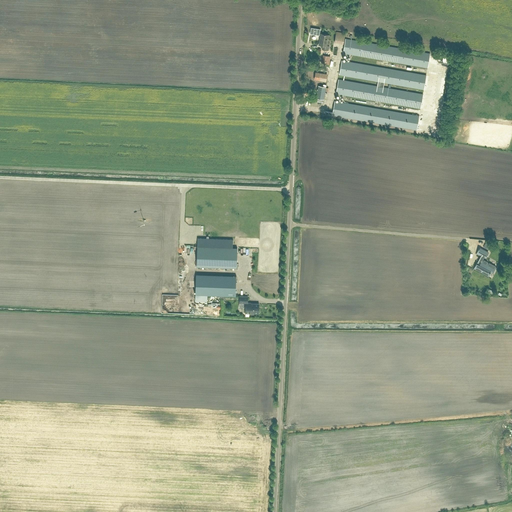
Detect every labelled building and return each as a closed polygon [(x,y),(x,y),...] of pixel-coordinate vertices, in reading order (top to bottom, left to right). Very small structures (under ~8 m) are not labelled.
[(327,46),(329,35),(320,33),(318,44),(322,45),(322,49),(328,50),(329,46),(327,46)] [(345,38),(343,53),(427,68),(430,53),(345,38)] [(423,89),(426,75),(342,60),(339,74),(378,81),(377,86),(338,79),(336,93),(420,108),(423,94),(383,87),(384,82),(423,89)] [(323,99),(326,87),(318,85),(316,98),(323,99)] [(332,115),(416,129),(419,116),(335,101),(332,115)] [(199,246),(198,266),(236,268),(237,247),(234,247),(234,239),(199,238),(199,246)] [(476,263),(472,271),(474,268),(476,269),(480,271),(480,272),(481,271),(482,272),(482,273),(483,272),(487,275),(488,275),(489,273),(490,273),(490,272),(490,271),(491,270),(493,271),(495,267),(496,267),(496,266),(495,266),(495,265),(495,266),(489,263),(489,262),(489,263),(487,262),(487,261),(487,262),(484,260),(484,259),(483,260),(482,259),(483,257),(485,258),(488,252),(479,247),(481,245),(480,245),(476,253),(476,254),(476,253),(481,256),(477,264),(476,263)] [(195,294),(235,296),(236,276),(196,274),(195,294)] [(252,313),(252,312),(259,313),(259,303),(251,303),(251,302),(247,302),(248,296),(239,296),(239,302),(245,303),(245,313),(252,313)]
